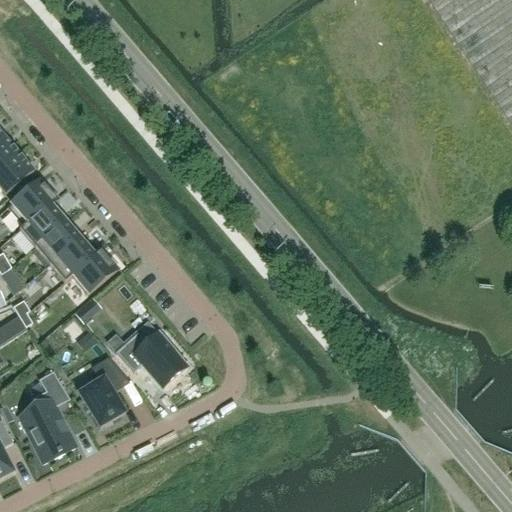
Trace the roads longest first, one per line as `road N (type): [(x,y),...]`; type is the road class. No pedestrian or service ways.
road 1 (tertiary): [(511,506),(76,0)]
road 2 (residential): [(3,511),(222,397),(234,368),(224,336),(0,72)]
